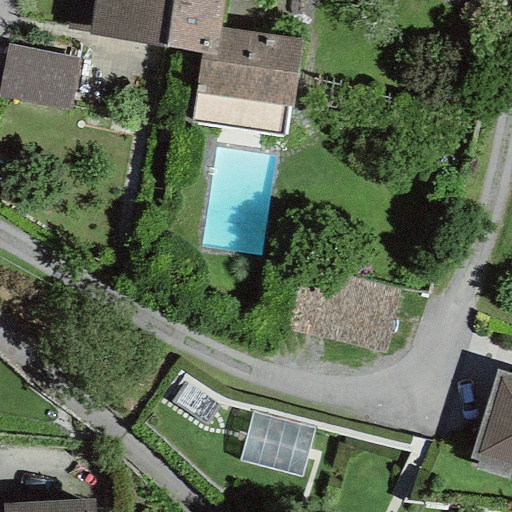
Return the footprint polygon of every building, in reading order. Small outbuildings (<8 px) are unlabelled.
[(74,0),(71,22),(201,42),(213,43),(216,21),(219,0),(74,0)] [(213,43),(201,42),(192,118),(281,132),(299,35),(216,21),(213,43)] [(67,58),(12,46),(2,90),(57,102),(67,58)] [(511,376),(495,372),(469,459),(511,471),(511,376)] [(254,401),(242,451),(305,465),(317,415),(254,401)] [(92,511),(91,499),(0,504),(0,511),(92,511)]
